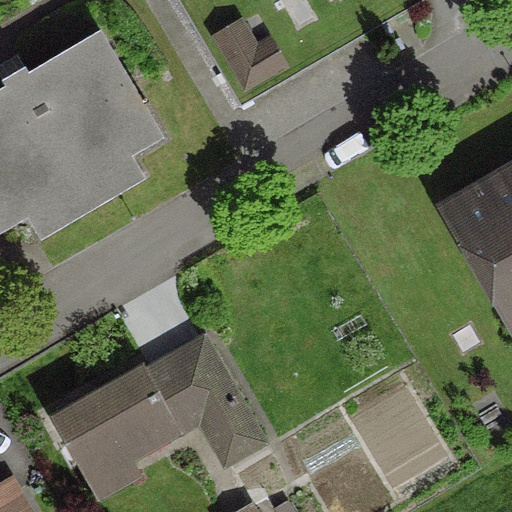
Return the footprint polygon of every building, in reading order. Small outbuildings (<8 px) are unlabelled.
[(241,87),(275,67),(263,45),(250,52),(235,27),(213,40),(241,87)] [(0,230),(22,217),(126,157),(158,138),(96,32),(23,74),(19,68),(0,79),(0,86),(1,87),(0,87),(0,230)] [(511,169),(443,209),(510,325),(511,323),(511,169)] [(140,376),(137,369),(49,419),(85,482),(216,407),(236,412),(198,343),(168,360),(171,365),(145,380),(142,375),(140,376)] [(0,511),(20,511),(9,493),(0,497),(0,511)]
